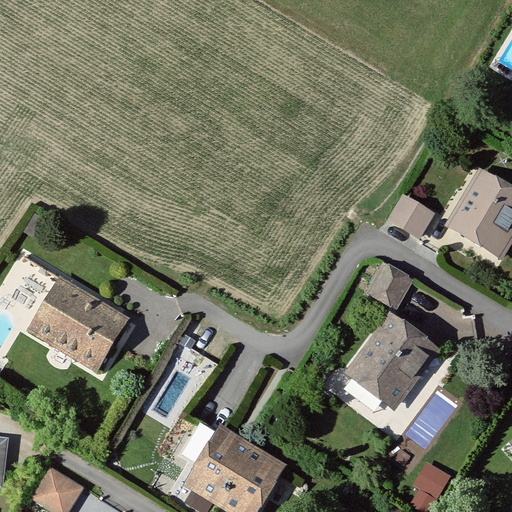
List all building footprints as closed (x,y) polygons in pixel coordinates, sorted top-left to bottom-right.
[(511,225),(511,186),(475,164),(439,225),(493,257),(511,225)] [(435,216),(402,197),(388,223),(420,241),(435,216)] [(413,281),(385,265),(368,293),(396,309),(413,281)] [(124,316),(54,274),(22,327),(92,368),(124,316)] [(437,347),(384,309),(337,375),(390,412),(437,347)] [(250,511),(279,464),(211,423),(176,481),(227,511),(250,511)] [(511,429),(500,441),(511,454),(511,429)] [(451,477),(427,463),(414,487),(438,501),(451,477)] [(67,511),(81,486),(50,469),(32,502),(51,511),(67,511)]
